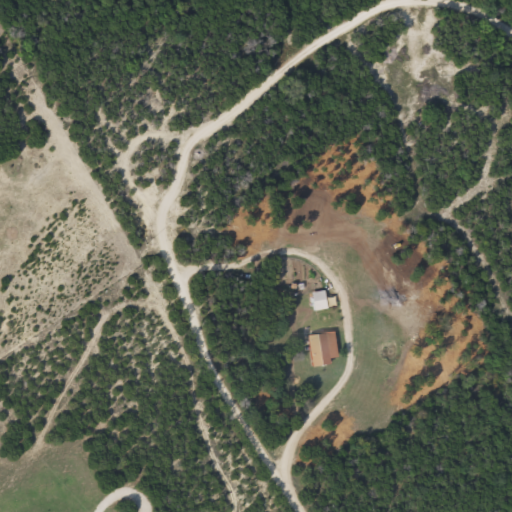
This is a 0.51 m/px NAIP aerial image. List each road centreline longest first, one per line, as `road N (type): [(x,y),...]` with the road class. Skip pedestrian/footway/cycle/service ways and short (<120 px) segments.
road 1 (track): [(333,35),(393,86),(410,122),(425,205),(457,222),(486,257),(511,314)]
road 2 (residential): [(162,240),(194,338),(301,511)]
